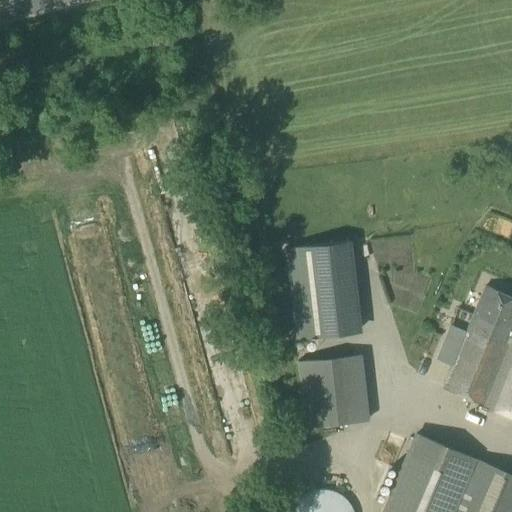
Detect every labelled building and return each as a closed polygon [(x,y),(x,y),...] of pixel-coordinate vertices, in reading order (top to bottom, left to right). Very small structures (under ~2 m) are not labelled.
[(294,340),(338,335),(327,243),(283,249),(294,340)] [(488,405),(511,341),(511,297),(486,286),(444,387),(488,405)] [(511,341),(488,405),(511,414),(511,341)] [(366,404),(302,411),(304,427),(368,420),(366,404)] [(511,511),(511,473),(415,432),(380,511),(511,511)] [(353,511),(352,508),(349,503),(346,499),(342,496),(337,493),(332,491),(326,490),(321,489),(315,490),(310,492),(305,494),(301,498),(297,502),(294,506),(292,511),(291,511),(353,511)]
